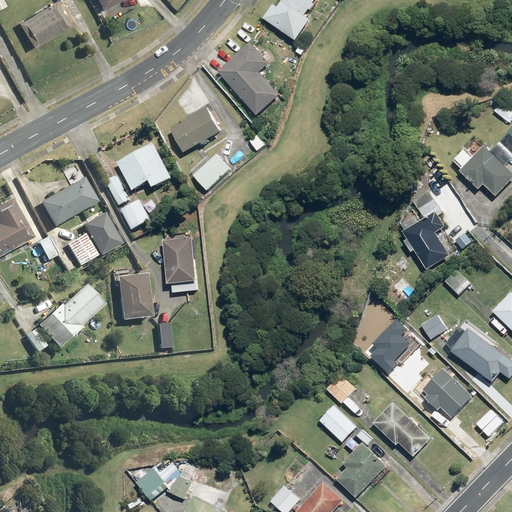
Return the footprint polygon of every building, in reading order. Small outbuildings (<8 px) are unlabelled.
[(92,0),(98,12),(121,1),(121,0),(92,0)] [(284,0),(276,13),(285,21),(298,28),(309,12),(311,13),(315,7),(313,6),(316,0),(284,0)] [(14,27),(29,51),(67,28),(52,4),(14,27)] [(250,44),(217,73),(256,117),(279,97),(258,74),(268,65),(250,44)] [(511,95),(506,97),(494,112),(509,124),(511,120),(511,95)] [(176,144),(183,155),(200,145),(201,147),(208,144),(207,142),(220,134),(212,123),(206,109),(190,118),(191,119),(170,131),(176,144)] [(152,145),(116,164),(132,193),(148,184),(151,191),(171,180),(152,145)] [(461,171),(459,173),(478,191),(483,186),(496,198),(511,181),(511,174),(483,148),(473,158),(465,150),(452,163),(461,171)] [(216,155),(192,177),(206,192),(230,171),(216,155)] [(115,177),(106,182),(118,207),(128,201),(115,177)] [(36,205),(50,230),(94,204),(80,179),(36,205)] [(425,220),(403,234),(426,272),(449,257),(435,234),(445,229),(438,217),(443,214),(428,192),(412,202),(418,213),(419,212),(425,220)] [(0,256),(30,240),(9,201),(0,205),(0,256)] [(139,201),(120,212),(132,232),(150,221),(139,201)] [(102,215),(80,226),(97,258),(119,246),(102,215)] [(82,236),(65,246),(77,267),(95,257),(82,236)] [(45,239),(35,244),(45,262),(54,257),(45,239)] [(191,240),(163,242),(167,286),(171,286),(172,294),(196,292),(191,240)] [(409,263),(401,255),(389,268),(397,276),(409,263)] [(456,271),(444,283),(459,297),(471,285),(456,271)] [(142,276),(113,279),(118,322),(146,320),(142,276)] [(34,327),(55,350),(78,329),(77,328),(100,306),(91,297),(82,286),(59,308),(57,305),(34,327)] [(511,296),(510,295),(492,314),(511,332),(511,296)] [(421,325),(430,340),(446,331),(437,316),(421,325)] [(380,349),(373,357),(393,375),(403,364),(399,360),(415,344),(406,335),(412,329),(401,319),(376,345),(380,349)] [(166,325),(155,327),(158,350),(169,349),(166,325)] [(511,363),(468,330),(451,353),(492,384),(500,374),(509,381),(511,377),(511,363)] [(33,331),(23,337),(34,354),(44,347),(33,331)] [(472,399),(443,371),(423,392),(427,396),(424,400),(437,412),(441,409),(451,419),(472,399)] [(323,387),(341,405),(356,390),(338,372),(323,387)] [(392,405),(373,425),(396,447),(398,445),(413,459),(430,441),(392,405)] [(334,407),(319,422),(342,444),(356,429),(334,407)] [(335,481),(355,500),(386,468),(362,445),(342,465),(346,470),(335,481)] [(136,485),(151,503),(164,492),(185,501),(192,484),(202,463),(193,459),(170,461),(166,457),(151,470),(152,471),(136,485)] [(323,485),(297,511),(334,511),(343,503),(323,485)] [(289,511),(300,501),(285,487),(270,503),(279,511),(289,511)] [(219,511),(193,499),(186,511),(219,511)]
